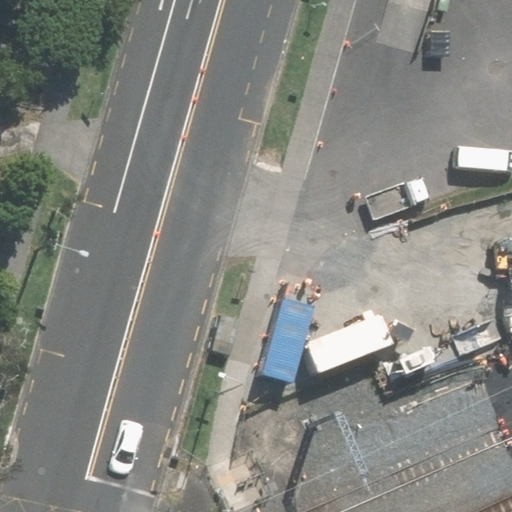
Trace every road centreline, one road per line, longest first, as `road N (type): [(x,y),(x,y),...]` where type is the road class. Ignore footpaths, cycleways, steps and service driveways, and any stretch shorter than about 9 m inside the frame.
road 1 (secondary): [(218,0),(81,511)]
road 2 (track): [(511,301),(453,268),(356,253),(282,217)]
